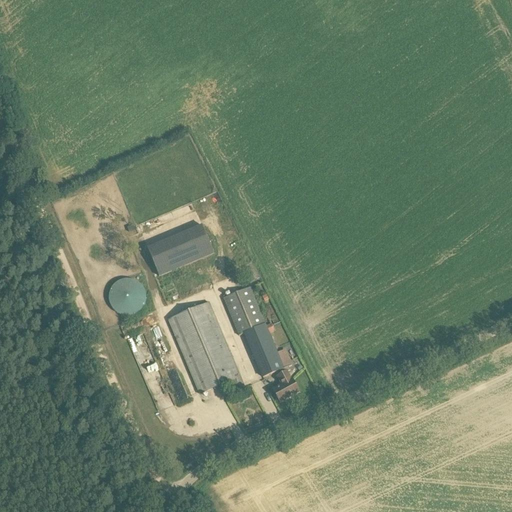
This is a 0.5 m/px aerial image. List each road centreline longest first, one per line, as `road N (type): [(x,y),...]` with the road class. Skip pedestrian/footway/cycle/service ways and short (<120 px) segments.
road 1 (track): [(172,499),(0,113)]
road 2 (unclassified): [(170,511),(180,489),(209,466),(511,324)]
